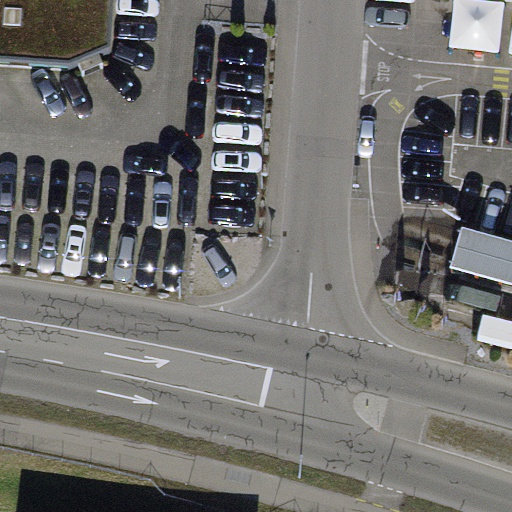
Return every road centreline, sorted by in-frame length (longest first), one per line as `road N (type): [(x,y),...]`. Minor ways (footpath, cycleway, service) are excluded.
road 1 (residential): [(292,389),(311,306),(332,0)]
road 2 (secondary): [(292,389),(0,329)]
road 3 (unknown): [(180,0),(159,133),(141,141),(0,120)]
road 4 (secondary): [(292,389),(392,461),(511,502)]
road 5 (secondary): [(511,406),(419,379),(292,389)]
